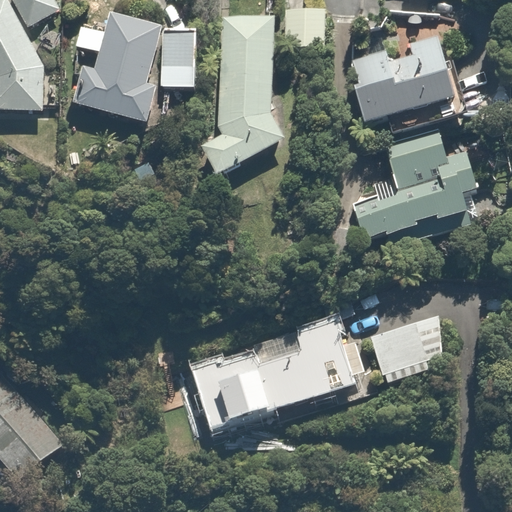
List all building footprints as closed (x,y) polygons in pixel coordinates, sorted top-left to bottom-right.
[(0,0),(0,112),(37,113),(38,75),(2,0),(0,0)] [(50,0),(8,0),(24,29),(57,11),(50,0)] [(147,87),(156,24),(110,18),(108,31),(74,27),(70,51),(96,55),(94,71),(75,68),(69,110),(149,120),(153,88),(147,87)] [(290,126),(266,124),(274,25),(223,21),(213,137),(197,148),(211,176),(289,136),(290,126)] [(199,32),(161,30),(158,92),(196,94),(199,32)] [(447,95),(428,35),(350,59),(358,86),(348,90),(358,123),(447,95)] [(434,129),(382,145),(397,192),(348,208),(365,262),(466,230),(455,194),(472,189),(458,146),(441,151),(434,129)] [(434,316),(368,336),(382,383),(448,364),(434,316)] [(249,355),(186,373),(205,441),(372,395),(356,341),(338,346),(330,317),(245,340),(249,355)] [(0,373),(0,460),(29,493),(72,455),(0,373)]
